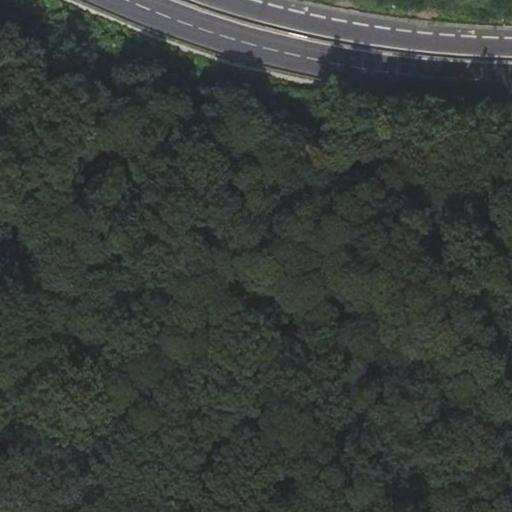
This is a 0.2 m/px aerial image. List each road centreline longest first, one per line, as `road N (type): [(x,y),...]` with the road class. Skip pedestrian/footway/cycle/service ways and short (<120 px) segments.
road 1 (secondary): [(119,0),(353,70),(511,84)]
road 2 (secondary): [(511,50),(373,40),(211,0)]
